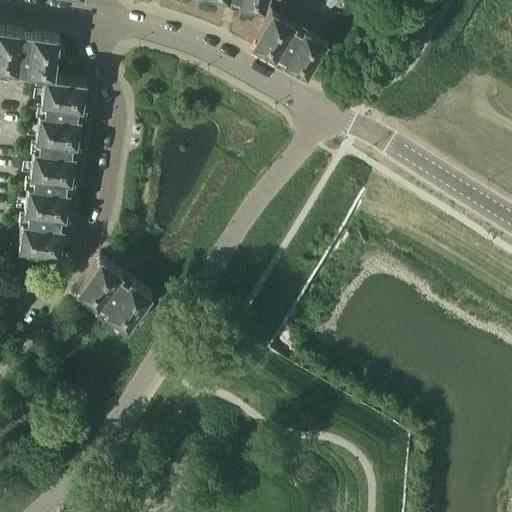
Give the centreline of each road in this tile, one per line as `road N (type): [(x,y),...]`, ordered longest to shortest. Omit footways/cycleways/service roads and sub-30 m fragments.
road 1 (unclassified): [(39,511),(92,454),(253,200),(319,118)]
road 2 (residential): [(100,22),(119,111),(105,209),(96,232),(38,303),(0,278)]
road 3 (residential): [(100,22),(195,45),(319,118)]
road 4 (tertiary): [(511,217),(354,131)]
